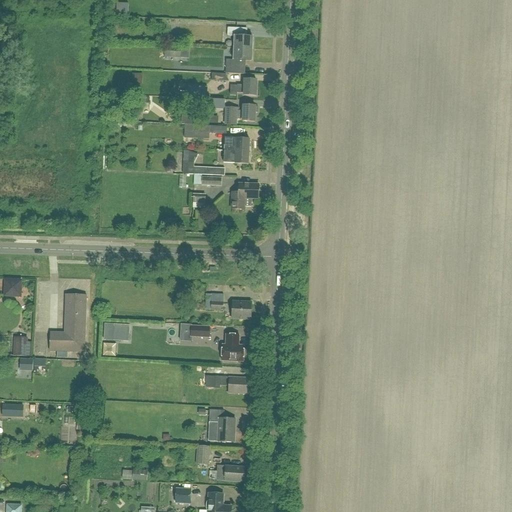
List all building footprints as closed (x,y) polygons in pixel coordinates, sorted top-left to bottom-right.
[(235,49),(253,50),(253,38),(242,37),(242,29),(228,29),(228,37),(235,37),(235,49)] [(181,59),(181,48),(165,47),(164,58),(181,59)] [(252,62),(253,50),(235,49),(234,61),(227,61),(226,74),(240,75),(240,62),(252,62)] [(257,97),(257,81),(245,81),(245,86),(238,86),(237,94),(244,94),(244,97),(257,97)] [(206,100),(207,88),(186,87),(186,92),(180,92),(179,99),(206,100)] [(149,111),(149,98),(135,98),(134,110),(149,111)] [(224,101),(206,100),(179,99),(179,108),(183,112),(187,113),(194,106),(224,107),(224,101)] [(258,114),(258,109),(256,109),(256,108),(244,107),(244,112),(238,112),(239,109),(225,108),(224,126),(236,126),(237,120),(243,120),(243,122),(255,123),(256,113),(258,114)] [(226,135),(226,128),(194,126),(193,139),(209,140),(209,134),(226,135)] [(225,152),(249,153),(250,141),(237,140),(236,141),(225,140),(225,152)] [(182,175),(194,175),(193,176),(202,176),(224,177),(224,169),(193,168),(194,164),(198,155),(188,152),(183,152),(182,175)] [(249,165),(249,153),(225,152),(224,162),(229,162),(229,164),(235,164),(235,165),(249,165)] [(221,179),(201,178),(202,176),(193,176),(193,185),(201,186),(221,187),(221,179)] [(252,199),(258,200),(259,186),(240,185),(240,194),(233,194),(232,210),(244,211),(244,207),(252,208),(252,199)] [(21,298),(22,281),(5,281),(5,297),(21,298)] [(84,353),(86,296),(65,295),(64,334),(50,333),(49,352),(84,353)] [(223,312),(223,303),(223,296),(205,295),(205,311),(211,311),(223,312)] [(251,320),(251,303),(233,302),(232,320),(251,320)] [(104,341),(113,341),(113,334),(129,335),(129,326),(105,325),(104,341)] [(181,332),(191,332),(191,338),(209,338),(209,328),(191,327),(191,326),(181,326),(181,332)] [(226,346),(223,346),(222,361),(243,362),(243,347),(239,347),(239,337),(227,336),(226,346)] [(30,357),(31,343),(27,343),(27,338),(14,338),(13,357),(30,357)] [(116,345),(104,344),(103,356),(115,357),(116,345)] [(32,372),(33,360),(20,360),(19,371),(32,372)] [(229,379),(215,378),(207,378),(207,388),(214,389),(220,389),(220,386),(229,386),(229,394),(247,395),(248,379),(229,378),(229,379)] [(4,406),(4,418),(24,418),(24,407),(4,406)] [(209,423),(208,442),(218,442),(234,443),(235,420),(224,420),(224,412),(210,411),(209,423)] [(209,466),(210,448),(197,447),(196,465),(209,466)] [(245,483),(246,468),(218,467),(217,473),(217,481),(245,483)] [(146,482),(147,471),(133,470),(133,472),(122,471),(122,480),(146,482)] [(190,505),(191,490),(176,489),(175,504),(190,505)] [(231,511),(231,507),(223,506),(224,495),(209,494),(208,511),(207,511),(231,511)]
